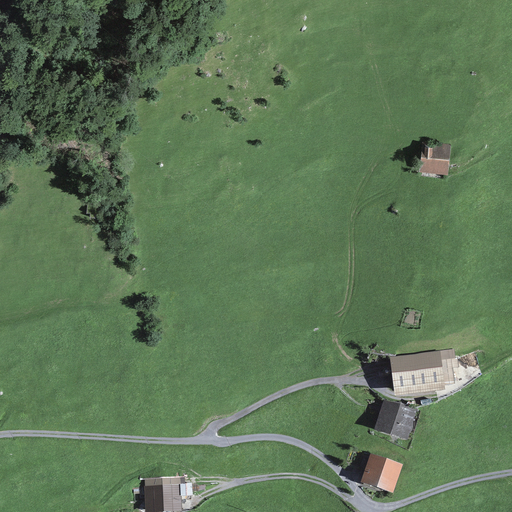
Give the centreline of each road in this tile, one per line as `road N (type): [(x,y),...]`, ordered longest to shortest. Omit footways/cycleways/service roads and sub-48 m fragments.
road 1 (track): [(0,435),(286,439),(320,454),(378,508),(511,472)]
road 2 (track): [(373,384),(302,384),(215,425),(210,439)]
road 3 (track): [(365,502),(288,475),(207,492)]
